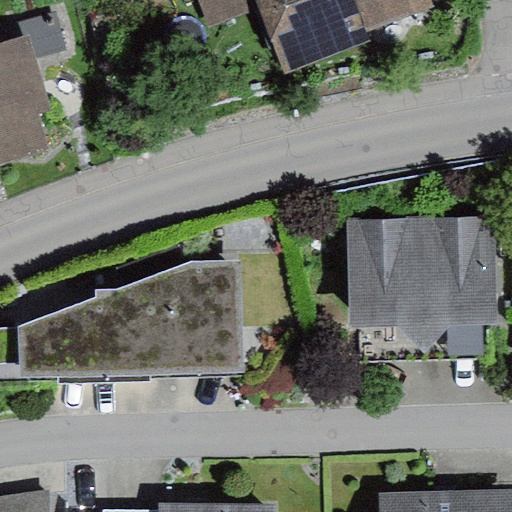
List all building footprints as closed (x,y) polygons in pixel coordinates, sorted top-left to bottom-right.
[(194,0),(206,31),(259,12),(285,77),(375,42),(371,29),(437,9),(433,0),(194,0)] [(0,62),(0,63),(0,170),(51,155),(40,119),(52,115),(29,39),(0,47),(0,62)] [(500,220),(349,224),(351,335),(400,334),(426,367),(443,335),(502,334),(500,220)] [(245,382),(237,262),(190,265),(132,291),(139,389),(245,382)] [(139,389),(132,291),(20,329),(0,330),(0,364),(23,364),(21,382),(60,386),(139,389)] [(50,511),(51,492),(0,499),(0,511),(50,511)] [(511,511),(511,496),(382,500),(382,511),(511,511)]
